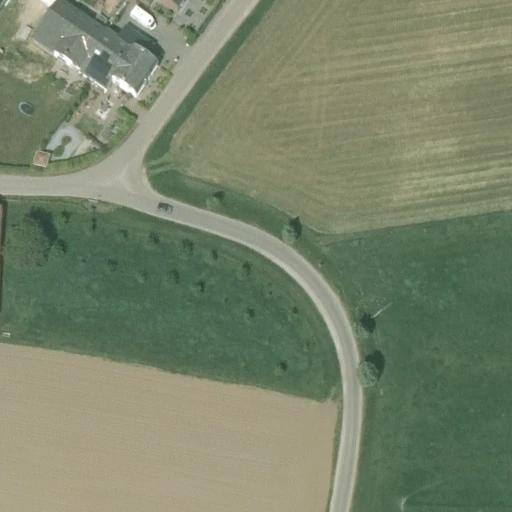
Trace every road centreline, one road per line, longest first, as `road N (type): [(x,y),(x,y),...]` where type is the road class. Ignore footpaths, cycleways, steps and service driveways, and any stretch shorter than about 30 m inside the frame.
road 1 (unclassified): [(337,511),(352,409),(349,364),(325,303),(273,250),(102,191)]
road 2 (residential): [(244,0),(102,191)]
